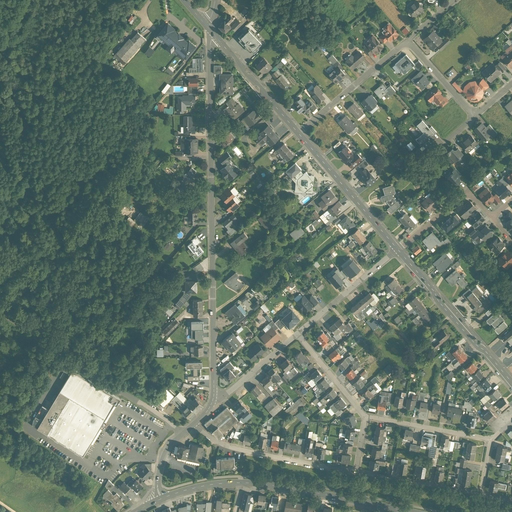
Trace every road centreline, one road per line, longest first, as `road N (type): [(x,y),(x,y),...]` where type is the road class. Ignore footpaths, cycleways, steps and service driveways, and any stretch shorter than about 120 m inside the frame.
road 1 (tertiary): [(211,400),(215,36)]
road 2 (secondary): [(401,511),(253,483),(160,498)]
road 3 (tertiary): [(398,250),(511,383)]
road 4 (residential): [(192,424),(241,452),(356,472)]
road 5 (tertiary): [(298,133),(398,250)]
road 6 (residential): [(298,133),(406,40)]
road 7 (residential): [(297,335),(398,250)]
road 8 (tertiary): [(215,36),(298,133)]
road 9 (residential): [(356,472),(481,495)]
road 10 (residential): [(365,417),(490,439)]
road 11 (residential): [(398,250),(468,194),(491,217)]
